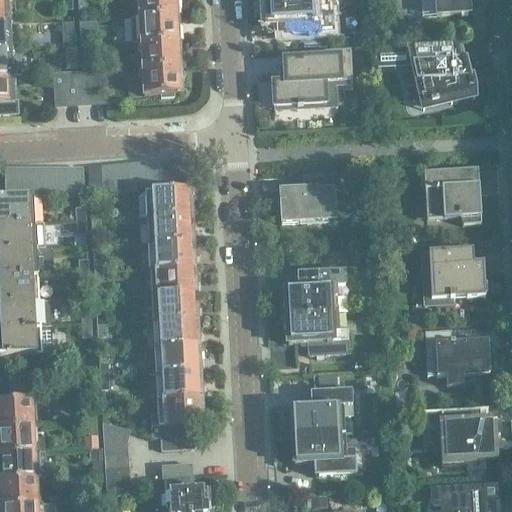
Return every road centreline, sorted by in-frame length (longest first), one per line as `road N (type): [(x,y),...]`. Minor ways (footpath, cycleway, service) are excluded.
road 1 (residential): [(251,456),(232,142)]
road 2 (residential): [(0,154),(232,142)]
road 3 (residential): [(232,142),(224,0)]
